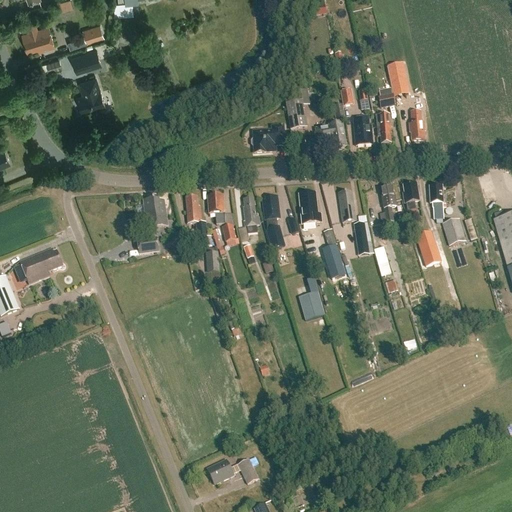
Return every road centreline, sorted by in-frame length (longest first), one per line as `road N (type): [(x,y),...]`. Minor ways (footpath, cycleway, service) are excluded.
road 1 (residential): [(75,171),(131,182),(511,159)]
road 2 (residential): [(191,511),(65,200),(75,171)]
road 3 (residential): [(75,171),(50,149),(0,45)]
